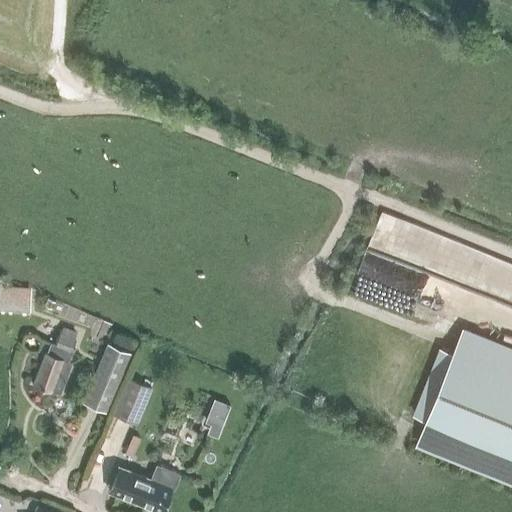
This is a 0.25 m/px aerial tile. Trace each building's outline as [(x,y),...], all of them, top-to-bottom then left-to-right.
[(0,307),(28,309),(30,290),(0,287),(0,307)] [(425,420),(417,440),(511,479),(511,350),(462,330),(453,352),(442,348),(414,416),(425,420)] [(32,384),(31,384),(58,394),(69,363),(65,361),(69,352),(68,352),(73,339),(56,333),(48,355),(43,353),(32,384)] [(103,412),(128,352),(109,345),(84,404),(103,412)] [(135,425),(151,388),(127,377),(111,414),(135,425)] [(204,421),(210,424),(221,428),(229,404),(213,398),(204,421)] [(117,465),(107,490),(160,510),(161,508),(163,508),(165,507),(167,502),(166,500),(164,500),(169,487),(172,488),(178,471),(154,462),(148,477),(117,465)]
